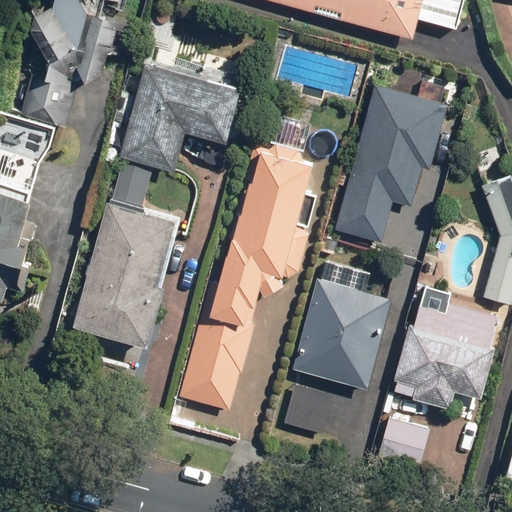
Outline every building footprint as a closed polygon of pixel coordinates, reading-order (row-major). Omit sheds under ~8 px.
[(96,0),(44,0),(19,117),(69,127),(81,75),(106,80),(122,6),(96,0)] [(466,0),(281,0),(416,36),(421,18),(458,29),(466,0)] [(154,61),(114,200),(77,327),(145,347),(182,219),(143,208),(156,163),(179,170),(191,128),(234,141),(249,89),(154,61)] [(450,103),(377,83),(337,228),(384,241),(395,199),(412,204),(423,166),(432,168),(450,103)] [(319,162),(260,146),(225,282),(209,281),(181,392),(232,409),(267,292),(297,274),(321,193),(311,192),(319,162)] [(511,172),(486,184),(503,232),(484,293),(511,303),(511,172)] [(40,200),(0,186),(0,296),(7,298),(11,285),(23,288),(36,248),(25,245),(40,200)] [(396,297),(320,276),(294,366),(371,388),(396,297)] [(426,282),(421,302),(401,391),(453,402),(456,387),(484,393),(502,313),(452,301),(455,289),(426,282)] [(335,394),(296,383),(285,422),(324,433),(335,394)] [(430,425),(391,414),(380,452),(418,464),(430,425)]
